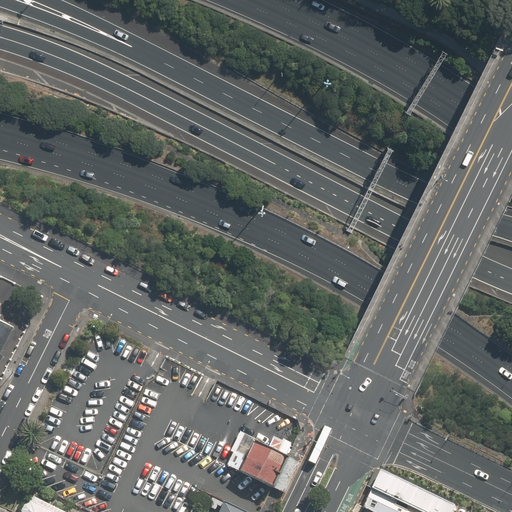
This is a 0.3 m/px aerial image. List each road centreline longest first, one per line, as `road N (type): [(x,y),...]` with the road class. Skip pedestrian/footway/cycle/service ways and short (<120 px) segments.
road 1 (motorway): [(511,279),(26,44)]
road 2 (motorway): [(511,368),(355,268),(116,161)]
road 3 (motorway): [(160,59),(417,193),(511,227)]
road 4 (secondary): [(353,416),(511,100)]
road 5 (motorway): [(239,0),(409,85),(511,157)]
road 6 (primary): [(81,276),(353,416)]
road 7 (residential): [(81,276),(0,440)]
road 8 (motorway): [(511,494),(353,416)]
road 9 (motorway): [(0,0),(160,59)]
road 10 (motorway): [(38,0),(160,59)]
road 11 (motorway): [(116,161),(0,126)]
